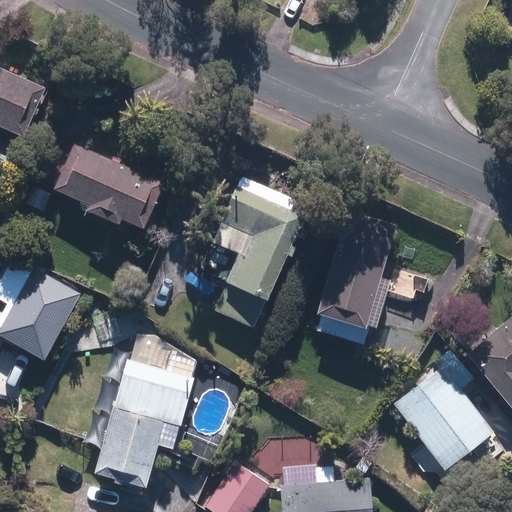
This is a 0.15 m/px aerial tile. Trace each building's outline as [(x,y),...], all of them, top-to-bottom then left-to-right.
[(43,78),(0,60),(0,116),(24,126),(43,78)] [(163,174),(78,137),(59,180),(93,195),(90,201),(124,216),(127,209),(145,217),(163,174)] [(50,195),(31,186),(22,205),(41,214),(50,195)] [(254,319),(297,213),(230,186),(216,220),(220,222),(207,253),(233,264),(217,304),(254,319)] [(394,237),(340,223),(319,305),(323,306),(319,327),(367,338),(368,317),(373,319),(394,237)] [(511,306),(468,346),(511,393),(511,306)] [(200,373),(130,355),(129,385),(123,384),(102,463),(150,476),(166,413),(188,419),(200,373)] [(442,363),(397,398),(443,456),(488,421),(442,363)] [(248,511),(269,481),(236,460),(210,499),(229,511),(248,511)] [(285,482),(285,511),(361,511),(361,481),(285,482)]
